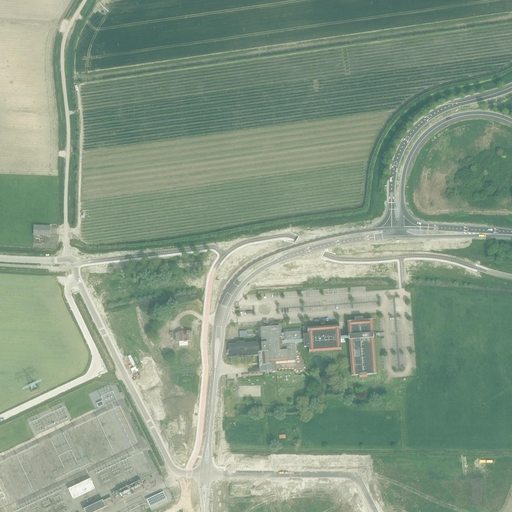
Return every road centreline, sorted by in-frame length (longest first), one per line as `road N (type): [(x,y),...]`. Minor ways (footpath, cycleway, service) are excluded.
road 1 (tertiary): [(391,228),(330,236),(241,270),(217,311),(214,376)]
road 2 (unclassified): [(71,259),(62,53),(84,0)]
road 3 (tertiary): [(214,376),(226,310),(254,273),(319,247),(397,236)]
road 4 (unclassified): [(201,474),(169,464),(71,259)]
road 5 (motorway): [(511,87),(433,114),(415,129),(394,167),(391,228)]
road 6 (motorway): [(402,228),(404,172),(426,134),(473,113),(511,121)]
road 7 (residential): [(208,475),(356,474),(375,511)]
